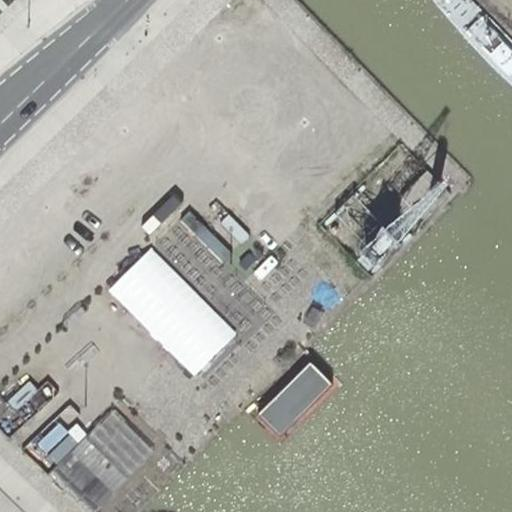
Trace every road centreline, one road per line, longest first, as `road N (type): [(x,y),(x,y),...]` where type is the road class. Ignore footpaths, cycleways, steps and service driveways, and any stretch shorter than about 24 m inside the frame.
road 1 (unknown): [(208,132),(55,289),(53,297),(116,363)]
road 2 (unknown): [(162,72),(0,228)]
road 3 (tertiary): [(128,0),(0,124)]
